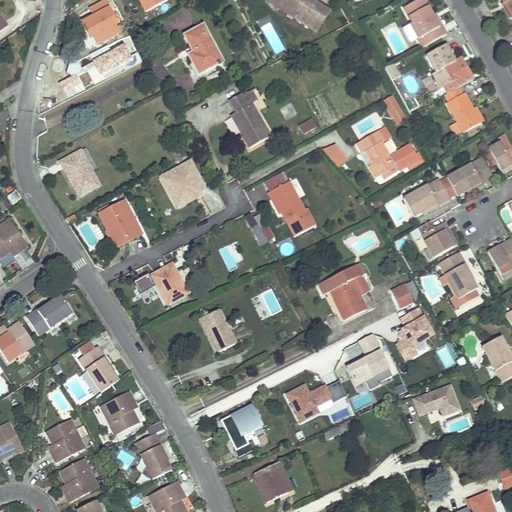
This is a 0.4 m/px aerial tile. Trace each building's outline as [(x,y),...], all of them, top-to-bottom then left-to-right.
[(280,3),(275,0),(265,0),(293,17),(295,13),(288,8),(287,10),(279,5),(280,3)] [(327,12),(308,0),(275,0),(280,3),(279,5),(287,10),(288,8),(295,13),(293,17),(299,23),(306,28),(307,26),(314,31),(327,12)] [(431,15),(422,0),(419,0),(403,9),(411,24),(409,26),(422,48),(446,35),(441,26),(438,28),(433,18),(431,19),(430,16),(431,15)] [(511,0),(501,0),(504,5),(507,3),(511,12),(511,0)] [(104,1),(89,8),(92,15),(81,21),(87,33),(90,31),(92,36),(96,44),(117,34),(113,25),(115,24),(104,1)] [(503,6),(510,19),(511,18),(511,12),(507,3),(504,5),(503,6)] [(438,28),(441,26),(434,14),(431,15),(430,16),(431,19),(433,18),(438,28)] [(7,21),(0,26),(0,30),(9,24),(7,21)] [(201,26),(183,36),(188,45),(201,71),(215,64),(220,62),(201,26)] [(188,45),(183,48),(186,55),(184,57),(195,79),(217,68),(215,64),(201,71),(188,45)] [(440,89),(462,77),(456,66),(454,68),(452,64),(455,63),(445,46),(426,56),(435,73),(432,75),(440,89)] [(393,65),(384,70),(391,82),(400,77),(393,65)] [(458,88),(444,96),(448,104),(447,105),(456,122),(462,132),(463,134),(481,124),(473,111),(465,95),(462,96),(458,88)] [(255,100),(250,91),(244,93),(250,103),(255,100)] [(243,92),(228,101),(235,112),(229,116),(237,130),(259,118),(250,103),(244,93),(243,92)] [(392,95),(383,100),(397,126),(406,120),(392,95)] [(286,120),(297,114),(290,103),(280,109),(286,120)] [(473,111),(481,124),(484,122),(477,109),(473,111)] [(259,118),(237,130),(248,148),(269,136),(259,118)] [(312,119),(299,126),(303,134),(316,127),(312,119)] [(455,136),(462,132),(456,122),(450,126),(455,136)] [(384,128),(378,132),(384,141),(390,138),(384,128)] [(378,132),(361,142),(366,150),(364,152),(372,165),(378,176),(382,175),(389,170),(392,175),(398,172),(417,161),(408,144),(388,155),(381,143),(384,141),(378,132)] [(499,143),(487,149),(500,174),(508,170),(506,168),(511,165),(509,161),(511,159),(511,153),(508,145),(503,136),(497,139),(499,143)] [(361,142),(357,144),(362,153),(364,152),(366,150),(361,142)] [(79,151),(59,162),(78,198),(98,186),(90,170),(96,167),(86,148),(79,151)] [(333,152),(331,154),(339,166),(343,163),(333,152)] [(331,154),(329,156),(338,167),(339,166),(331,154)] [(480,159),(445,178),(455,197),(465,191),(479,183),(480,185),(491,178),(480,159)] [(159,177),(171,200),(182,194),(186,203),(195,198),(194,196),(197,195),(200,196),(202,188),(188,162),(159,177)] [(372,165),(367,167),(374,179),(378,176),(372,165)] [(389,170),(382,175),(385,179),(392,175),(389,170)] [(437,179),(402,199),(412,217),(421,212),(435,204),(436,206),(448,199),(437,179)] [(289,182),(267,193),(270,200),(274,199),(281,212),(285,220),(293,237),(305,230),(297,214),(304,210),(289,182)] [(479,183),(465,191),(465,193),(480,185),(479,183)] [(16,190),(8,196),(14,204),(22,198),(16,190)] [(182,194),(171,200),(175,208),(186,203),(182,194)] [(274,199),(270,200),(277,214),(281,212),(274,199)] [(123,201),(117,204),(127,225),(134,222),(123,201)] [(117,204),(98,214),(115,247),(140,233),(134,222),(127,225),(117,204)] [(435,204),(421,212),(422,214),(436,206),(435,204)] [(29,246),(10,219),(0,225),(0,260),(4,266),(15,258),(14,256),(29,246)] [(432,229),(428,222),(416,229),(420,235),(432,229)] [(432,229),(420,235),(427,248),(424,250),(429,260),(455,245),(448,232),(444,234),(443,231),(446,229),(443,223),(432,229)] [(256,226),(251,229),(256,237),(261,234),(259,230),(256,226)] [(265,226),(259,230),(261,234),(266,242),(273,239),(265,226)] [(261,234),(256,237),(260,245),(266,242),(261,234)] [(501,244),(486,252),(501,279),(511,273),(510,269),(511,267),(511,242),(511,241),(510,239),(504,242),(506,246),(503,248),(501,244)] [(475,295),(472,290),(475,289),(469,279),(462,266),(464,265),(457,253),(437,264),(443,274),(448,284),(454,295),(457,299),(459,304),(475,295)] [(138,294),(155,285),(165,305),(186,294),(170,264),(150,275),(148,277),(146,274),(131,282),(138,294)] [(339,308),(338,309),(344,320),(364,310),(357,297),(368,291),(355,265),(319,284),(324,294),(328,292),(333,302),(334,301),(335,300),(339,308)] [(464,265),(462,266),(469,279),(471,278),(464,265)] [(448,284),(443,274),(439,277),(444,286),(448,284)] [(411,281),(405,285),(413,302),(420,299),(411,281)] [(405,285),(391,291),(399,309),(413,302),(405,285)] [(457,299),(454,295),(450,298),(455,307),(459,304),(457,299)] [(38,310),(27,318),(40,337),(73,313),(62,296),(53,303),(39,312),(38,310)] [(52,300),(38,310),(39,312),(53,303),(52,300)] [(413,347),(433,335),(418,309),(401,319),(407,327),(402,330),(407,338),(397,345),(406,359),(416,353),(413,347)] [(217,310),(202,318),(209,331),(206,333),(207,335),(216,353),(234,344),(217,310)] [(202,318),(197,320),(204,336),(207,335),(206,333),(209,331),(202,318)] [(3,328),(0,329),(0,350),(9,363),(35,345),(20,323),(8,331),(10,333),(7,334),(3,328)] [(347,368),(356,386),(365,381),(376,375),(389,369),(372,334),(359,341),(367,357),(347,368)] [(499,336),(481,346),(500,382),(511,375),(511,360),(511,361),(504,346),(499,336)] [(79,358),(93,348),(89,342),(74,353),(79,358)] [(98,347),(80,359),(102,393),(119,381),(113,372),(104,359),(106,358),(98,347)] [(106,358),(104,359),(113,372),(115,370),(106,358)] [(365,381),(370,389),(380,384),(376,375),(365,381)] [(286,394),(300,422),(318,412),(315,406),(316,406),(329,399),(330,399),(332,403),(346,396),(339,381),(325,387),(324,386),(312,392),(308,394),(307,392),(304,385),(286,394)] [(396,388),(399,394),(406,391),(403,384),(396,388)] [(451,385),(415,399),(421,415),(442,407),(445,415),(460,409),(451,385)] [(130,392),(102,407),(116,436),(140,424),(133,411),(131,412),(129,409),(137,405),(130,392)] [(481,395),(470,400),(474,408),(485,403),(481,395)] [(329,399),(316,406),(319,413),(333,406),(329,399)] [(260,427),(249,406),(220,421),(220,422),(225,420),(229,428),(225,430),(235,450),(233,451),(237,459),(259,448),(255,440),(254,441),(250,433),(259,428),(260,427)] [(72,420),(48,433),(54,446),(56,445),(58,448),(51,451),(57,465),(87,450),(72,420)] [(220,422),(214,425),(218,434),(225,430),(229,428),(225,420),(220,422)] [(353,429),(349,421),(343,424),(346,432),(353,429)] [(2,433),(0,433),(0,461),(0,463),(6,460),(5,456),(8,454),(10,458),(24,451),(11,424),(1,429),(2,433)] [(343,424),(337,426),(340,432),(341,435),(347,432),(346,432),(343,424)] [(337,426),(327,431),(330,437),(340,432),(337,426)] [(259,428),(250,433),(254,441),(255,440),(259,448),(267,444),(259,428)] [(157,433),(136,443),(155,479),(174,470),(169,461),(161,446),(163,445),(157,433)] [(163,445),(161,446),(169,461),(171,459),(163,445)] [(85,460),(61,472),(67,485),(71,483),(72,486),(64,491),(71,503),(100,488),(85,460)] [(277,463),(253,474),(266,503),(287,493),(278,473),(281,471),(277,463)] [(511,465),(498,472),(504,487),(511,483),(511,465)] [(291,491),(281,471),(278,473),(287,493),(291,491)] [(178,482),(150,496),(157,511),(188,511),(182,500),(179,501),(177,499),(185,495),(178,482)] [(493,511),(486,493),(468,500),(472,511),(493,511)] [(157,511),(150,496),(142,500),(147,511),(157,511)] [(102,511),(97,501),(78,511),(102,511)]
